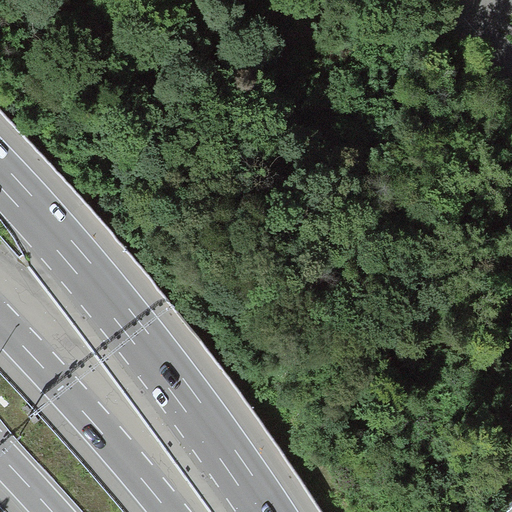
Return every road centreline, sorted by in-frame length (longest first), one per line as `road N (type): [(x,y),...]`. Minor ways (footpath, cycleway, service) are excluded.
road 1 (motorway): [(267,511),(132,326),(0,174)]
road 2 (motorway): [(0,321),(169,511)]
